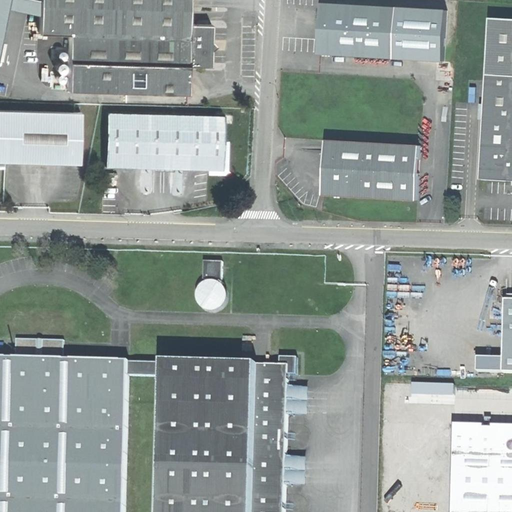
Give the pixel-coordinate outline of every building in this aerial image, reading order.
[(0,0),(0,59),(11,6),(12,0),(0,0)] [(38,0),(12,0),(11,6),(38,11),(38,0)] [(38,0),(38,11),(38,34),(67,36),(66,91),(186,94),(187,66),(209,67),(210,51),(215,45),(210,41),(210,32),(210,25),(188,24),(188,0),(38,0)] [(320,40),(320,55),(395,60),(398,8),(322,4),(321,13),(321,24),(320,40)] [(398,8),(395,60),(444,63),(447,11),(398,8)] [(511,19),(494,18),(490,76),(511,76),(511,19)] [(488,104),(483,179),(504,181),(511,181),(511,76),(490,76),(490,81),(488,104)] [(0,110),(0,161),(78,164),(79,112),(73,112),(0,110)] [(104,113),(104,166),(152,167),(172,168),(207,169),(220,169),(222,115),(104,113)] [(327,142),(324,196),(417,202),(420,147),(327,142)] [(204,262),(203,281),(221,281),(222,263),(204,262)] [(0,511),(124,511),(129,376),(129,362),(64,360),(64,342),(40,341),(16,340),(15,359),(0,358),(0,511)] [(280,358),(280,366),(288,366),(288,376),(296,376),(296,358),(280,358)] [(504,373),(504,358),(479,358),(479,372),(504,373)] [(164,363),(129,362),(129,376),(164,377),(164,363)] [(159,511),(284,511),(285,486),(286,458),(287,417),(287,388),(288,376),(288,366),(280,366),(251,365),(164,363),(164,377),(159,511)] [(308,389),(287,388),(287,417),(307,417),(308,389)] [(455,422),(451,511),(511,511),(511,423),(492,423),(492,426),(485,426),(485,423),(470,423),(455,422)] [(306,459),(286,458),(285,486),(306,487),(306,459)]
